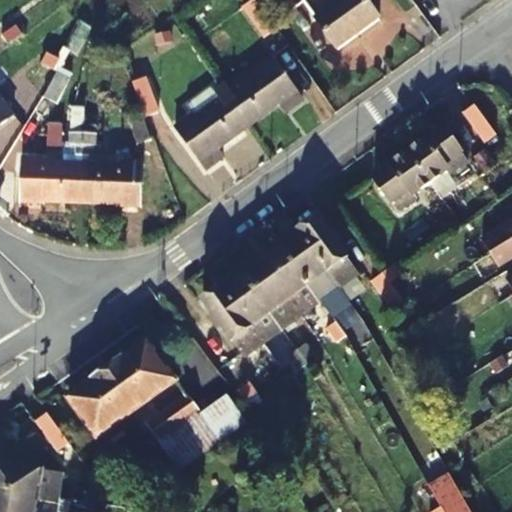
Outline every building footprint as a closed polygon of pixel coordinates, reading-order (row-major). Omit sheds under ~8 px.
[(265,37),(276,29),(254,0),(243,8),(265,37)] [(380,20),(365,0),(344,0),(317,20),(339,49),(380,20)] [(47,56),(30,89),(44,96),(61,64),(47,56)] [(223,89),(250,127),(280,105),(285,112),(303,100),(273,57),(254,70),(257,73),(231,92),(228,86),(223,89)] [(71,79),(58,72),(44,96),(59,102),(71,79)] [(149,80),(136,83),(146,118),(161,113),(149,80)] [(195,114),(177,126),(207,169),(226,156),(221,148),(250,127),(223,89),(219,92),(223,98),(197,117),(195,114)] [(0,126),(15,116),(1,98),(0,98),(0,126)] [(476,106),(465,113),(487,143),(497,136),(476,106)] [(22,203),(45,204),(45,202),(82,203),(84,157),(84,144),(85,124),(86,108),(74,108),(71,157),(64,156),(64,163),(46,162),(46,159),(25,158),(22,203)] [(142,114),(129,118),(138,144),(152,141),(142,114)] [(95,144),(96,125),(85,124),(84,144),(95,144)] [(468,161),(444,128),(409,153),(431,184),(449,172),(450,175),(468,161)] [(431,184),(409,153),(375,177),(399,212),(418,198),(416,195),(431,184)] [(89,164),(89,157),(84,157),(82,203),(118,205),(118,206),(141,206),(142,163),(121,161),(120,166),(89,164)] [(360,275),(319,218),(300,232),(341,288),(360,275)] [(511,222),(484,240),(492,253),(511,240),(511,222)] [(280,246),(321,302),(341,288),(300,232),(280,246)] [(377,235),(365,243),(382,265),(393,257),(377,235)] [(511,240),(492,253),(500,267),(511,259),(511,240)] [(321,302),(280,246),(262,259),(302,316),(321,302)] [(242,273),(283,330),(302,316),(262,259),(242,273)] [(384,275),(389,282),(402,273),(397,266),(384,275)] [(283,330),(242,273),(222,288),(262,345),(283,330)] [(392,286),(404,277),(402,273),(389,282),(392,286)] [(389,282),(384,275),(375,282),(395,310),(405,304),(392,286),(389,282)] [(262,345),(222,288),(205,301),(245,357),(262,345)] [(337,325),(346,340),(356,333),(347,318),(337,325)] [(337,325),(329,331),(339,344),(346,340),(337,325)] [(149,341),(69,398),(97,437),(176,380),(149,341)] [(298,352),(307,366),(316,360),(306,347),(298,352)] [(298,352),(290,358),(299,372),(307,366),(298,352)] [(249,388),(241,394),(250,408),(259,402),(249,388)] [(179,468),(219,440),(188,396),(148,425),(179,468)] [(70,442),(49,413),(37,421),(58,451),(70,442)] [(0,488),(60,497),(65,472),(0,463),(0,488)] [(0,511),(57,511),(60,497),(0,488),(0,511)] [(443,506),(446,511),(462,511),(455,499),(443,506)]
